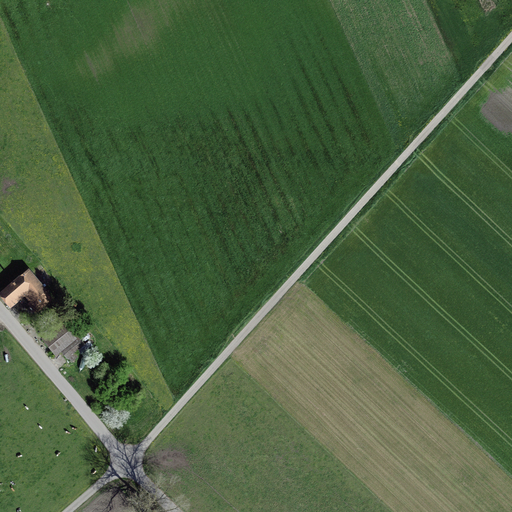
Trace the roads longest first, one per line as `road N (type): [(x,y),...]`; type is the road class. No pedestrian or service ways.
road 1 (track): [(511,38),(128,464)]
road 2 (unclassified): [(176,511),(0,311)]
